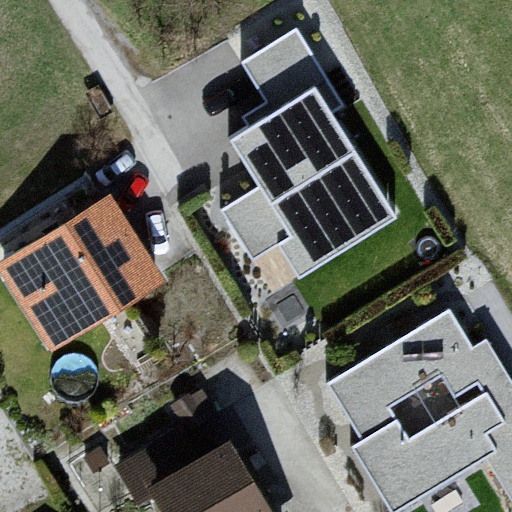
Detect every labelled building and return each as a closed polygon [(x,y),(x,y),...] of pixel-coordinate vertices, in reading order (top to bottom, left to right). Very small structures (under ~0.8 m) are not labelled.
[(315,98),(329,121),(347,111),(299,33),(244,66),(269,107),(246,122),(254,135),(315,98)] [(254,135),(234,148),(261,191),(222,216),(255,267),(281,251),(302,284),(396,224),(329,121),(315,98),(254,135)] [(113,201),(1,269),(51,351),(163,283),(113,201)] [(451,311),(330,384),(366,445),(353,453),(388,511),(404,511),(486,463),(511,505),(511,379),(488,340),(474,349),(451,311)] [(273,511),(233,445),(200,465),(179,430),(117,467),(139,506),(160,494),(170,511),(273,511)]
